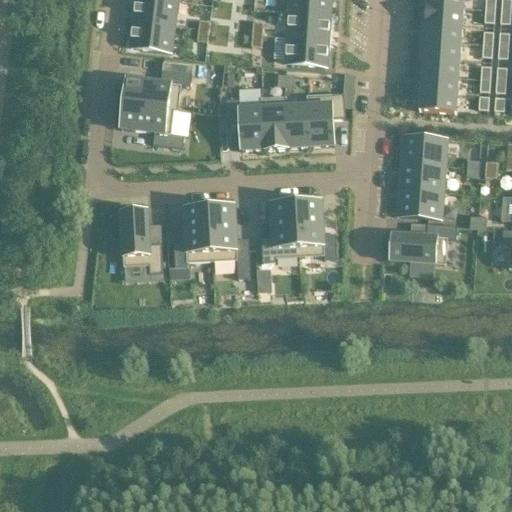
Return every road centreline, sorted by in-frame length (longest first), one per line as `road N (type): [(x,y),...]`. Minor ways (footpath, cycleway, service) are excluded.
road 1 (residential): [(113,0),(96,172),(103,185),(370,177)]
road 2 (residential): [(370,177),(382,0)]
